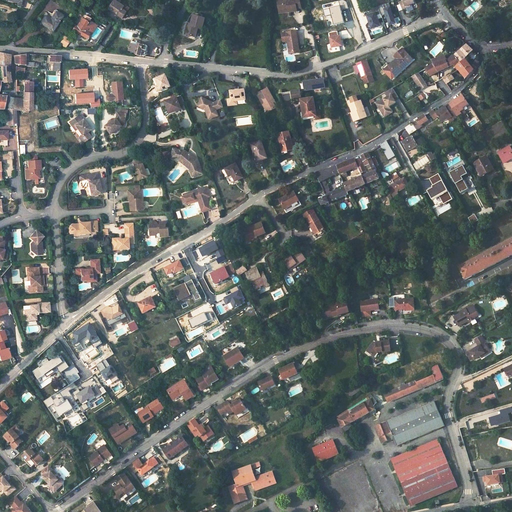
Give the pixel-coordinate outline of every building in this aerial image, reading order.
[(112,12),(123,19),(130,8),(125,5),(125,6),(115,0),(110,7),(114,9),(113,10),(112,12)] [(287,0),(279,0),(280,10),(288,10),(288,12),(297,11),(296,8),(296,6),(300,6),(299,0),(292,0),(288,1),(287,0)] [(403,0),(399,2),(402,10),(406,8),(406,7),(412,4),(415,3),(413,0),(403,0)] [(395,23),(389,7),(388,8),(386,3),(378,6),(381,14),(381,16),(386,14),(390,25),(395,23)] [(380,26),(376,16),(381,14),(378,6),(368,10),(370,15),(367,16),(372,29),(380,26)] [(62,16),(55,11),(50,19),(44,16),(40,23),(53,31),(62,16)] [(81,19),(86,21),(88,20),(90,17),(83,14),(82,17),(81,16),(77,22),(78,23),(81,19)] [(205,18),(194,15),(191,24),(190,26),(187,25),(185,34),(196,37),(198,28),(202,29),(205,18)] [(71,30),(86,38),(89,34),(88,33),(89,32),(88,31),(89,28),(90,28),(93,22),(88,20),(86,21),(81,19),(78,23),(77,22),(75,26),(74,26),(71,30)] [(90,34),(96,24),(93,22),(90,28),(89,28),(88,31),(89,32),(88,33),(89,34),(90,34)] [(296,31),(281,33),(283,42),(287,41),(289,52),(299,50),(296,31)] [(342,45),(340,35),(338,36),(337,31),(329,33),(332,47),(342,45)] [(147,46),(132,41),(129,51),(135,53),(135,54),(141,56),(143,49),(146,50),(147,46)] [(467,44),(455,55),(460,63),(465,59),(467,56),(473,50),(467,44)] [(396,75),(413,61),(402,49),(394,57),(396,60),(397,61),(390,68),(396,75)] [(10,55),(0,53),(0,66),(8,66),(8,57),(10,57),(10,55)] [(25,54),(13,56),(14,64),(25,65),(25,67),(34,67),(34,63),(34,62),(28,62),(28,54),(25,54)] [(60,56),(49,55),(49,61),(53,62),(53,71),(59,71),(60,56)] [(438,63),(433,65),(439,72),(454,64),(456,67),(460,63),(455,55),(451,58),(446,60),(438,63)] [(460,63),(456,67),(458,70),(460,69),(467,77),(474,70),(476,67),(473,65),(471,66),(465,59),(460,63)] [(387,68),(394,77),(396,75),(390,68),(397,61),(396,60),(387,68)] [(492,65),(488,69),(494,75),(502,68),(496,61),(492,65)] [(425,68),(426,69),(431,76),(439,72),(433,65),(433,64),(425,68)] [(360,72),(365,84),(374,80),(369,65),(359,68),(360,72)] [(8,66),(0,66),(0,68),(1,74),(9,73),(8,66)] [(460,69),(458,70),(465,79),(467,77),(460,69)] [(482,71),(475,78),(479,82),(486,76),(482,71)] [(322,72),(312,76),(313,80),(324,76),(322,72)] [(9,73),(1,74),(2,82),(10,82),(9,73)] [(419,73),(413,76),(421,89),(427,85),(419,73)] [(445,78),(443,79),(446,84),(454,78),(451,74),(445,78)] [(486,76),(479,82),(483,86),(490,79),(486,76)] [(32,82),(24,82),(23,91),(23,92),(25,92),(32,93),(32,82)] [(123,83),(114,83),(115,95),(110,95),(109,95),(109,96),(108,96),(108,97),(107,97),(107,98),(108,99),(108,100),(109,100),(109,101),(110,101),(123,100),(123,106),(131,105),(130,96),(124,96),(123,83)] [(269,102),(272,97),(267,88),(259,93),(262,99),(260,100),(266,112),(273,108),(269,102)] [(399,97),(393,88),(385,92),(388,97),(377,103),(383,114),(391,109),(389,107),(397,103),(395,100),(399,97)] [(245,89),(230,91),(232,101),(237,100),(246,99),(245,89)] [(299,90),(291,92),(292,99),(301,98),(299,90)] [(32,93),(25,92),(25,100),(23,100),(16,99),(14,98),(10,97),(8,105),(8,109),(12,109),(15,109),(32,109),(36,109),(37,105),(32,105),(32,93)] [(170,114),(181,110),(180,106),(185,104),(182,96),(166,102),(170,114)] [(464,96),(437,113),(442,123),(448,119),(446,116),(450,114),(451,115),(459,110),(458,109),(462,106),(464,109),(469,106),(464,96)] [(314,97),(301,100),(304,118),(314,116),(316,116),(316,111),(314,97)] [(214,103),(202,98),(199,105),(204,108),(203,110),(206,111),(209,119),(218,116),(216,110),(223,107),(221,100),(214,103)] [(361,101),(350,105),(353,113),(355,112),(357,116),(353,117),(355,121),(367,117),(361,101)] [(8,109),(7,109),(9,126),(16,126),(15,109),(12,109),(8,109)] [(118,120),(107,127),(112,135),(123,128),(123,127),(121,124),(127,120),(127,114),(119,113),(118,120)] [(75,125),(77,129),(83,136),(90,130),(83,120),(82,120),(79,115),(69,122),(73,127),(75,125)] [(426,116),(419,121),(422,125),(429,121),(426,116)] [(413,124),(406,129),(411,135),(417,131),(417,130),(413,124)] [(289,131),(278,135),(283,152),(294,149),(289,131)] [(413,138),(403,143),(408,153),(418,147),(413,138)] [(259,142),(251,144),(258,161),(268,158),(261,141),(259,142)] [(511,150),(510,147),(498,154),(503,163),(511,158),(511,160),(511,159),(511,150)] [(187,152),(177,150),(176,160),(184,161),(188,164),(193,177),(202,174),(197,160),(187,152)] [(369,153),(363,156),(362,159),(363,162),(366,161),(368,165),(371,171),(376,169),(369,153)] [(40,176),(39,168),(41,168),(40,160),(37,160),(37,155),(31,155),(32,160),(29,161),(30,179),(34,178),(36,178),(35,176),(40,176)] [(135,167),(139,180),(148,177),(144,164),(143,164),(141,159),(134,161),(136,166),(135,167)] [(486,159),(475,165),(481,177),(493,170),(486,159)] [(361,160),(357,162),(359,167),(362,173),(366,171),(361,160)] [(351,161),(338,166),(341,174),(343,179),(349,177),(348,175),(346,175),(345,173),(347,172),(355,169),(353,163),(351,161)] [(224,170),(228,177),(231,176),(235,182),(243,178),(235,164),(224,170)] [(338,166),(331,169),(335,176),(341,174),(338,166)] [(372,173),(364,177),(367,184),(379,179),(377,173),(381,172),(378,167),(376,169),(371,171),(372,173)] [(324,171),(316,173),(321,182),(330,178),(327,173),(324,171)] [(463,172),(454,176),(458,184),(463,181),(467,179),(463,172)] [(88,180),(90,187),(92,196),(102,194),(96,173),(80,177),(81,182),(88,180)] [(348,183),(345,184),(346,186),(348,192),(367,184),(364,177),(361,178),(359,179),(357,179),(357,178),(352,179),(353,181),(350,182),(349,181),(347,181),(348,183)] [(399,191),(408,186),(404,179),(401,180),(399,177),(393,181),(395,184),(394,184),(391,178),(384,182),(391,194),(392,198),(398,195),(399,191)] [(331,190),(326,192),(328,196),(321,199),(324,205),(349,195),(348,192),(346,186),(344,186),(344,188),(333,193),(331,190)] [(186,203),(201,198),(205,210),(211,208),(208,198),(207,196),(209,195),(207,187),(202,189),(199,188),(198,190),(184,195),(184,197),(183,198),(184,199),(185,202),(185,203),(186,203)] [(138,190),(127,191),(127,201),(130,201),(130,203),(128,204),(129,211),(139,210),(139,206),(142,205),(141,199),(139,200),(138,190)] [(287,213),(302,204),(294,191),(280,200),(287,213)] [(201,198),(186,203),(187,206),(200,201),(204,213),(212,210),(211,208),(205,210),(201,198)] [(325,230),(315,212),(306,217),(310,225),(312,224),(314,226),(311,227),(314,231),(316,230),(318,234),(316,235),(317,237),(324,234),(323,231),(325,230)] [(479,222),(476,216),(470,220),(473,225),(479,222)] [(150,236),(158,236),(159,234),(161,234),(161,238),(169,237),(170,237),(170,230),(167,230),(167,223),(161,223),(161,226),(159,226),(159,225),(155,221),(152,224),(153,226),(150,230),(150,236)] [(79,235),(89,234),(89,232),(97,232),(96,222),(88,223),(88,222),(82,222),(82,225),(79,225),(79,224),(72,225),(70,228),(70,234),(73,234),(75,233),(79,232),(79,235)] [(267,232),(263,223),(254,225),(255,227),(251,228),(251,227),(244,229),(247,238),(253,236),(254,238),(258,237),(258,235),(267,232)] [(33,241),(32,243),(30,243),(31,250),(37,256),(43,255),(42,243),(39,241),(43,237),(36,230),(29,238),(33,241)] [(126,240),(118,241),(118,239),(113,240),(113,249),(119,249),(119,251),(130,250),(130,245),(135,244),(135,233),(126,233),(126,240)] [(511,238),(458,266),(465,280),(511,255),(511,238)] [(308,258),(301,248),(285,260),(291,267),(299,262),(300,264),(308,258)] [(90,269),(75,270),(75,278),(80,278),(80,281),(86,280),(91,280),(91,278),(96,278),(95,274),(99,273),(99,260),(90,260),(90,269)] [(232,263),(226,266),(231,276),(237,273),(232,263)] [(231,276),(226,266),(212,273),(217,284),(223,281),(223,280),(231,276)] [(30,278),(30,286),(29,286),(29,293),(40,292),(40,285),(44,281),(43,277),(38,277),(38,274),(38,268),(28,269),(28,278),(30,278)] [(271,283),(266,271),(261,273),(259,268),(248,273),(252,281),(254,280),(258,290),(263,288),(262,286),(266,284),(267,285),(271,283)] [(143,279),(146,286),(155,282),(151,275),(143,279)] [(186,283),(174,289),(179,299),(193,292),(198,300),(202,298),(193,280),(188,282),(188,283),(187,284),(186,283)] [(123,303),(121,298),(108,305),(102,311),(105,316),(101,318),(108,332),(114,329),(109,320),(116,316),(119,321),(121,319),(124,324),(130,320),(125,311),(123,312),(119,305),(123,303)] [(157,308),(152,298),(140,304),(144,313),(157,308)] [(414,298),(395,300),(396,310),(406,309),(406,311),(415,310),(414,298)] [(378,299),(361,301),(362,316),(370,315),(370,310),(379,309),(378,299)] [(347,301),(323,307),(325,318),(350,312),(347,301)] [(37,305),(29,306),(30,310),(27,310),(25,313),(25,318),(28,320),(33,320),(36,317),(36,313),(49,312),(49,304),(37,304),(37,305)] [(454,318),(459,327),(465,323),(466,321),(468,320),(469,322),(475,319),(474,317),(473,316),(474,313),(476,312),(472,305),(466,309),(465,309),(460,312),(461,314),(454,318)] [(135,321),(128,324),(132,332),(139,329),(135,321)] [(174,346),(182,342),(180,337),(172,341),(174,346)] [(486,344),(481,337),(475,341),(478,346),(470,352),(469,351),(466,353),(470,360),(474,358),(474,360),(480,356),(489,351),(485,344),(486,344)] [(374,343),(372,341),(365,350),(370,354),(373,350),(375,351),(380,351),(381,351),(389,350),(388,340),(379,341),(379,342),(374,343)] [(238,348),(223,356),(230,367),(245,359),(238,348)] [(93,362),(85,353),(71,364),(76,371),(83,366),(85,368),(93,362)] [(321,353),(310,358),(314,364),(322,358),(321,353)] [(43,365),(32,372),(42,386),(70,368),(60,354),(49,361),(48,359),(42,363),(43,365)] [(293,363),(279,370),(284,380),(298,373),(293,363)] [(412,392),(422,390),(424,387),(424,385),(435,380),(435,382),(443,379),(437,365),(430,368),(432,373),(405,384),(404,381),(400,383),(401,386),(378,395),(381,403),(411,390),(412,392)] [(154,367),(148,370),(150,375),(157,371),(154,367)] [(204,375),(197,379),(204,389),(211,385),(209,382),(219,377),(214,368),(204,374),(204,375)] [(271,376),(258,382),(262,391),(275,385),(271,376)] [(195,395),(185,378),(168,389),(172,396),(178,393),(179,395),(183,393),(187,399),(195,395)] [(382,404),(412,392),(411,390),(381,403),(382,404)] [(372,395),(341,413),(342,415),(338,418),(342,428),(375,408),(373,405),(375,401),(372,395)] [(228,400),(217,407),(224,418),(235,411),(237,415),(247,409),(241,399),(231,405),(228,400)] [(148,406),(138,412),(143,422),(154,415),(152,413),(159,409),(158,408),(163,405),(159,400),(155,402),(154,400),(147,405),(148,406)] [(435,401),(375,426),(382,442),(392,439),(392,438),(393,437),(396,444),(444,425),(435,401)] [(195,419),(188,424),(193,431),(192,431),(196,436),(199,434),(201,436),(203,435),(206,439),(214,433),(209,425),(204,428),(202,424),(200,425),(195,419)] [(118,423),(110,429),(117,441),(123,437),(124,438),(130,434),(131,435),(137,432),(132,423),(126,427),(124,424),(120,426),(118,423)] [(12,426),(3,435),(7,439),(8,437),(12,441),(10,443),(15,448),(19,444),(18,443),(22,440),(18,436),(19,435),(15,431),(16,430),(12,426)] [(123,437),(117,441),(119,443),(131,435),(130,434),(124,438),(123,437)] [(182,435),(163,449),(170,458),(189,444),(182,435)] [(337,450),(331,436),(311,445),(316,458),(337,450)] [(456,488),(437,442),(391,462),(410,508),(456,488)] [(110,452),(103,444),(96,450),(96,451),(89,457),(95,465),(107,456),(110,452)] [(35,453),(30,448),(22,455),(26,458),(28,461),(27,462),(31,466),(34,463),(36,464),(41,460),(37,455),(35,453)] [(139,458),(132,462),(143,476),(155,467),(154,466),(158,462),(154,456),(143,464),(139,458)] [(375,463),(373,458),(363,461),(365,466),(375,463)] [(55,472),(48,464),(40,472),(44,476),(43,477),(49,483),(51,485),(50,486),(54,491),(63,483),(62,481),(59,477),(58,478),(53,473),(55,472)] [(262,467),(236,478),(241,487),(232,491),(239,508),(252,503),(246,489),(257,484),(261,493),(281,484),(276,473),(258,481),(255,474),(263,470),(262,467)] [(3,475),(0,472),(0,486),(4,490),(5,489),(8,493),(15,488),(11,484),(10,485),(6,480),(4,478),(5,477),(3,475)] [(123,473),(117,478),(122,484),(118,486),(118,485),(113,488),(115,490),(113,491),(112,495),(114,497),(120,499),(120,494),(125,491),(127,493),(135,488),(130,480),(129,481),(123,473)] [(20,501),(15,495),(9,500),(14,507),(18,511),(31,511),(24,503),(23,504),(20,501)] [(100,511),(101,511),(93,500),(86,505),(88,507),(81,511),(80,511),(100,511)]
